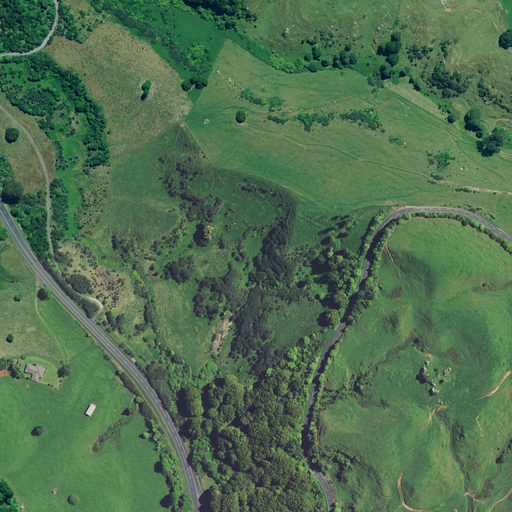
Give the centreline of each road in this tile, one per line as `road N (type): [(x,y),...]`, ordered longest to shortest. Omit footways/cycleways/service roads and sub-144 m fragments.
road 1 (tertiary): [(331,511),(306,414),(323,354),(354,300),(384,218),(416,208),(460,211),(511,239)]
road 2 (primary): [(0,208),(42,276),(157,404),(187,464),(197,511)]
